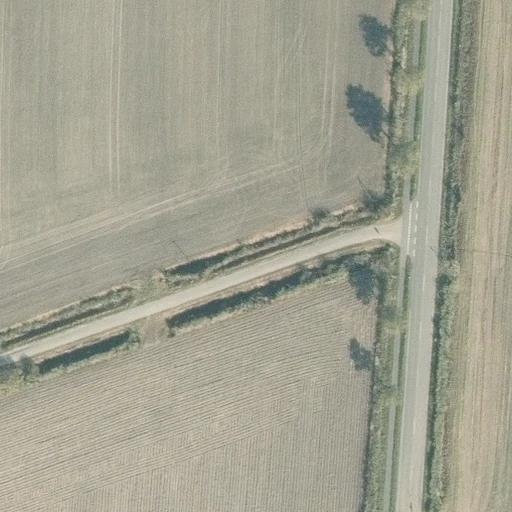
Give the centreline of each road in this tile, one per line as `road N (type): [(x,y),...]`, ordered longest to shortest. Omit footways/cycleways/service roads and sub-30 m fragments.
road 1 (residential): [(0,358),(430,221)]
road 2 (secondary): [(430,221),(410,511)]
road 3 (secondary): [(442,0),(430,221)]
